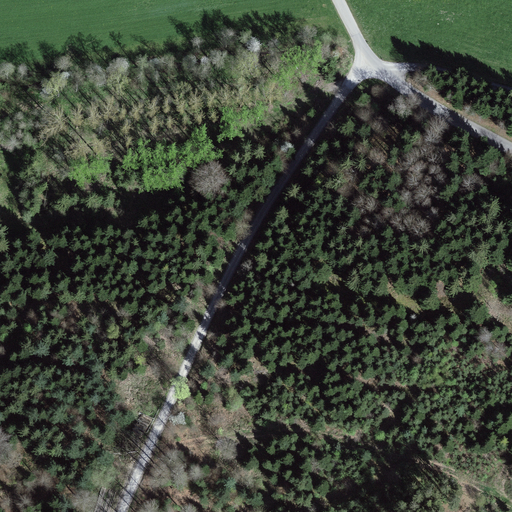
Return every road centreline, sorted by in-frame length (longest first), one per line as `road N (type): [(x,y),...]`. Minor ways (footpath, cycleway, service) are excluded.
road 1 (track): [(122,511),(235,259),(360,71),(410,65),(511,93)]
road 2 (unclassified): [(338,0),(367,65),(511,151)]
